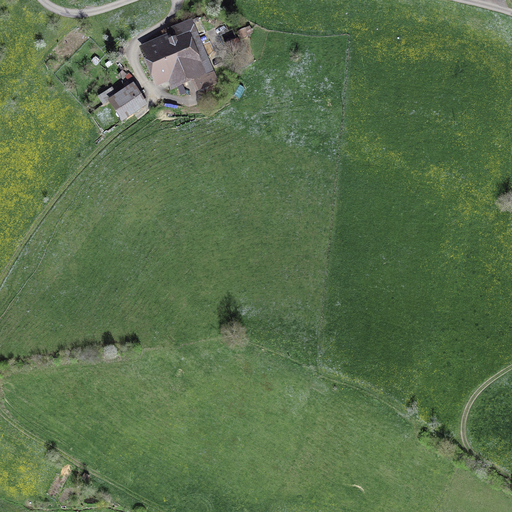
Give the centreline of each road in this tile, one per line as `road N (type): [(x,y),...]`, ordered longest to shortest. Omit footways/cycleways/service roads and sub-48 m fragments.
road 1 (track): [(176,0),(165,25),(130,51),(134,67),(157,95),(206,96)]
road 2 (track): [(511,477),(470,452),(462,427),(470,398),(511,364)]
